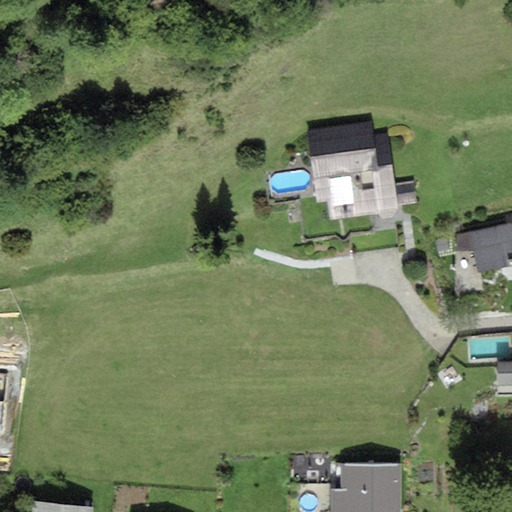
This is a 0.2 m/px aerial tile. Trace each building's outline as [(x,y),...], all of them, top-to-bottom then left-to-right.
[(371,122),(307,132),(318,203),(326,202),(329,221),(378,214),(382,218),(389,218),(393,216),(395,211),(398,211),(397,205),(394,185),(387,134),(373,136),(371,122)] [(413,182),(394,185),(397,205),(416,203),(413,182)] [(511,223),(456,234),(456,250),(473,251),(478,273),(511,265),(511,223)] [(511,362),(497,362),(498,386),(511,385),(511,362)] [(399,511),(399,463),(341,464),(341,489),(331,489),(330,511),(399,511)]
